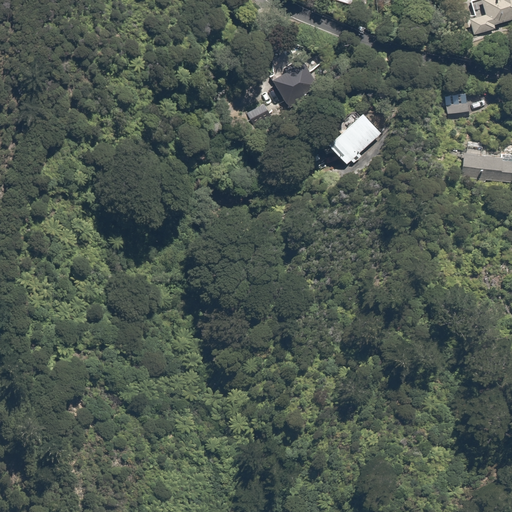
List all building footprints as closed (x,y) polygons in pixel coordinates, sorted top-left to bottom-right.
[(511,0),(485,0),(490,16),(469,21),(475,47),(503,40),(500,24),(511,21),(511,0)] [(306,62),(272,81),(287,109),(321,91),(306,62)] [(476,92),(441,98),(444,120),(480,114),(476,92)] [(273,116),(262,101),(243,114),(254,130),(273,116)] [(386,133),(369,113),(330,145),(347,165),(386,133)] [(511,151),(458,147),(455,175),(511,180),(511,151)]
